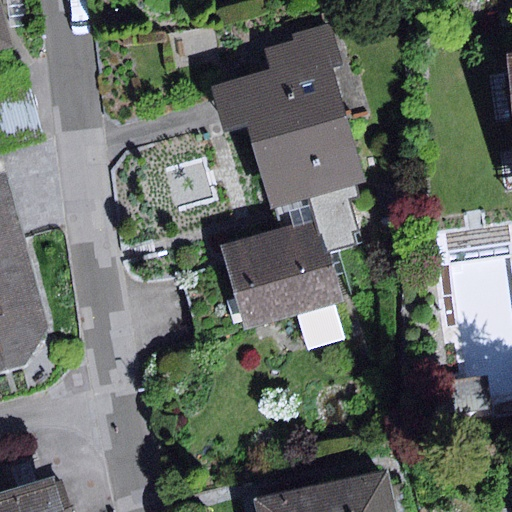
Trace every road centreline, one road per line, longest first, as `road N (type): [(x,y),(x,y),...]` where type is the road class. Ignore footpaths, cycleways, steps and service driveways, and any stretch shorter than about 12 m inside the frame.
road 1 (residential): [(63,0),(116,390)]
road 2 (residential): [(116,390),(144,511)]
road 3 (residential): [(116,390),(0,421)]
